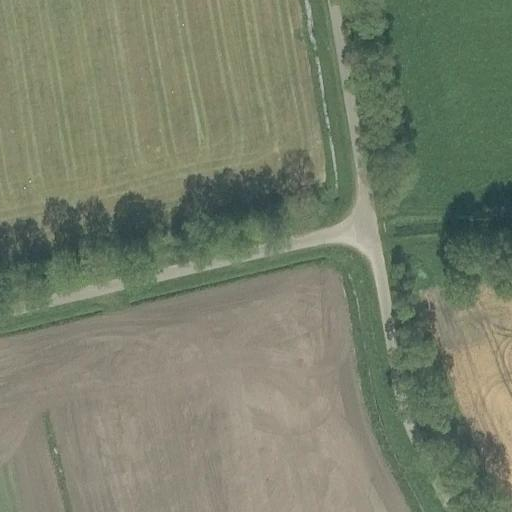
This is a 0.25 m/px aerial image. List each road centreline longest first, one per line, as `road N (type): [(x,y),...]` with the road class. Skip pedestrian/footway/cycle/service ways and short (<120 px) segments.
road 1 (unclassified): [(0,315),(371,225)]
road 2 (unclassified): [(453,511),(401,400),(371,225)]
road 3 (unclassified): [(371,225),(333,0)]
